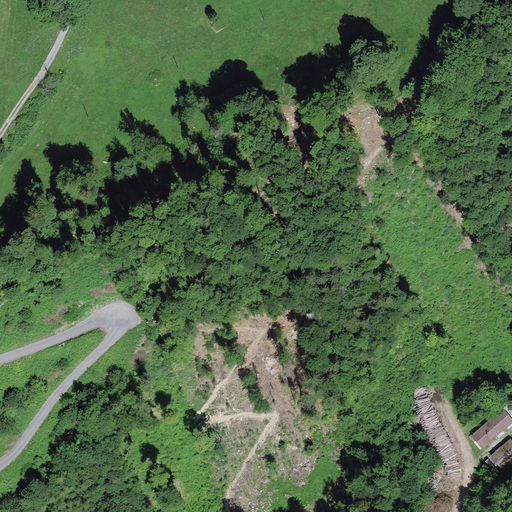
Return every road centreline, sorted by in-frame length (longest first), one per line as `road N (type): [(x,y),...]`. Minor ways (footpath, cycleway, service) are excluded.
road 1 (track): [(77,0),(50,64),(0,133)]
road 2 (track): [(457,511),(468,469),(439,399)]
